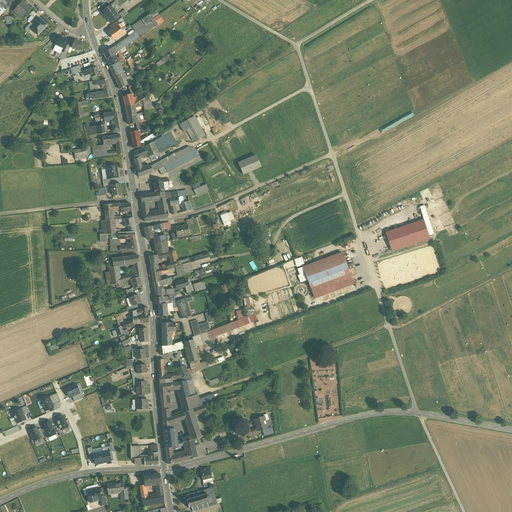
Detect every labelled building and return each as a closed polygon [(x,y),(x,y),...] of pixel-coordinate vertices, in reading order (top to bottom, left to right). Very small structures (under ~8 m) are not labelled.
[(30,8),(22,2),(18,6),(14,11),(22,18),(30,8)] [(114,3),(111,6),(116,12),(119,9),(114,3)] [(111,6),(101,13),(106,19),(110,23),(119,16),(116,12),(111,6)] [(150,14),(141,20),(145,25),(154,19),(150,14)] [(46,25),(39,18),(33,25),(30,28),(36,34),(39,31),(41,32),(46,25)] [(135,32),(117,45),(120,50),(157,25),(154,19),(145,25),(135,32)] [(141,20),(132,28),(135,32),(145,25),(141,20)] [(25,29),(27,32),(30,28),(33,25),(31,23),(25,29)] [(112,30),(109,32),(115,40),(123,34),(120,30),(121,30),(120,29),(118,26),(117,26),(115,28),(112,30)] [(66,40),(59,37),(55,45),(62,48),(66,40)] [(82,43),(74,41),(73,43),(71,42),(70,46),(69,48),(79,51),(82,43)] [(61,59),(61,60),(66,59),(69,48),(70,46),(68,45),(64,53),(61,59)] [(117,45),(104,54),(106,59),(117,55),(120,50),(117,45)] [(116,57),(107,61),(109,67),(118,63),(117,60),(116,57)] [(134,66),(130,58),(127,60),(124,62),(127,69),(129,72),(131,71),(130,68),(134,66)] [(163,59),(156,64),(159,67),(166,62),(163,59)] [(118,63),(109,67),(115,79),(119,77),(116,70),(121,68),(119,63),(118,63)] [(80,66),(73,68),(74,74),(81,72),(80,66)] [(97,67),(83,71),(84,73),(89,71),(92,82),(94,82),(99,81),(98,76),(99,75),(97,67)] [(125,87),(120,76),(119,77),(115,79),(120,90),(125,87)] [(136,79),(127,85),(129,90),(139,84),(136,79)] [(99,81),(94,82),(95,84),(95,86),(101,85),(101,88),(104,88),(103,86),(102,80),(99,81)] [(131,94),(123,98),(125,107),(134,105),(138,103),(136,100),(133,102),(131,94)] [(144,94),(136,99),(136,100),(138,103),(142,100),(146,98),(146,97),(144,94)] [(148,96),(146,98),(142,100),(143,106),(144,112),(146,111),(150,108),(153,107),(148,96)] [(88,102),(74,104),(76,118),(83,117),(82,107),(89,107),(88,102)] [(134,105),(125,107),(127,118),(136,115),(135,107),(134,105)] [(165,107),(158,111),(161,116),(167,112),(165,107)] [(116,113),(104,115),(105,122),(113,121),(114,128),(118,128),(116,113)] [(136,115),(127,118),(128,125),(136,123),(140,122),(139,114),(136,115)] [(104,115),(94,116),(96,127),(103,126),(105,126),(105,122),(104,115)] [(94,116),(86,118),(87,125),(84,125),(86,137),(97,135),(96,127),(94,116)] [(195,117),(180,125),(184,131),(187,130),(192,141),(197,140),(204,136),(195,117)] [(103,126),(96,127),(97,135),(105,134),(104,130),(103,126)] [(139,132),(130,133),(132,141),(132,142),(132,143),(133,149),(142,146),(141,142),(140,136),(139,132)] [(154,134),(141,142),(142,146),(154,138),(157,137),(154,134)] [(171,134),(154,143),(158,153),(159,155),(177,144),(171,134)] [(120,135),(109,137),(110,143),(116,142),(121,142),(120,135)] [(153,142),(144,147),(145,148),(147,153),(149,156),(153,155),(158,153),(154,143),(153,142)] [(104,146),(93,147),(95,158),(106,157),(105,154),(104,146)] [(84,148),(73,151),(76,161),(87,159),(84,148)] [(145,148),(133,153),(134,159),(138,157),(147,153),(145,148)] [(173,162),(195,150),(190,148),(159,164),(160,169),(164,167),(173,162)] [(195,150),(173,162),(175,167),(176,168),(198,156),(195,150)] [(256,155),(238,163),(243,175),(261,167),(256,155)] [(173,162),(164,167),(167,172),(167,173),(168,173),(167,172),(176,168),(175,167),(173,162)] [(116,165),(106,167),(108,178),(108,179),(110,178),(118,177),(116,165)] [(141,169),(137,170),(139,177),(153,172),(151,167),(150,166),(141,169)] [(164,167),(160,169),(159,170),(162,175),(167,172),(164,167)] [(162,180),(153,181),(155,193),(158,193),(164,192),(164,191),(162,180)] [(120,184),(111,185),(113,196),(122,195),(120,184)] [(200,187),(194,190),(197,196),(208,191),(206,185),(200,187)] [(164,192),(158,193),(159,200),(161,212),(167,211),(164,192)] [(141,196),(142,203),(146,202),(159,200),(158,193),(155,193),(148,195),(141,196)] [(169,198),(170,206),(174,206),(179,205),(178,197),(177,197),(169,198)] [(120,206),(119,206),(120,210),(121,213),(131,211),(130,203),(120,206)] [(111,205),(104,206),(105,221),(114,220),(112,211),(111,205)] [(161,212),(160,212),(160,220),(163,219),(167,218),(168,216),(168,211),(161,212)] [(235,219),(231,211),(220,216),(223,224),(229,221),(235,219)] [(148,214),(143,215),(144,222),(160,220),(160,212),(148,214)] [(128,219),(124,219),(125,227),(128,227),(133,226),(132,218),(128,219)] [(425,220),(386,233),(392,252),(431,239),(425,220)] [(114,225),(106,226),(106,230),(107,234),(115,234),(114,230),(114,225)] [(152,227),(144,228),(147,240),(154,238),(153,238),(154,238),(153,233),(155,233),(154,231),(160,229),(159,225),(152,227)] [(187,226),(176,228),(177,233),(177,237),(178,237),(188,235),(188,234),(187,235),(186,227),(187,226)] [(137,252),(135,238),(130,239),(131,247),(129,248),(120,248),(121,252),(137,252)] [(165,242),(155,244),(156,252),(168,250),(168,247),(166,246),(165,242)] [(175,250),(169,252),(170,256),(172,262),(178,261),(175,250)] [(342,253),(298,269),(302,281),(307,279),(314,297),(333,290),(353,283),(342,253)] [(157,255),(149,257),(151,267),(157,266),(156,263),(158,263),(158,259),(157,255)] [(138,256),(123,258),(124,265),(134,263),(135,268),(140,267),(138,256)] [(295,259),(297,267),(305,265),(303,257),(295,259)] [(123,258),(113,259),(114,267),(118,267),(118,266),(124,265),(123,258)] [(176,262),(161,266),(162,266),(151,268),(160,267),(161,274),(168,273),(168,269),(175,267),(177,266),(176,262)] [(177,266),(175,267),(178,276),(187,274),(193,272),(190,263),(189,263),(177,266)] [(110,268),(109,268),(111,282),(111,285),(119,283),(121,283),(120,278),(118,267),(114,267),(110,268)] [(135,268),(132,269),(133,274),(134,279),(139,277),(141,277),(140,267),(135,268)] [(160,267),(151,268),(152,276),(159,275),(160,274),(161,274),(160,267)] [(133,274),(120,278),(121,283),(124,282),(131,280),(134,279),(133,274)] [(134,279),(131,280),(133,288),(142,286),(139,277),(134,279)] [(186,280),(175,283),(177,289),(184,287),(188,286),(186,280)] [(188,286),(184,287),(186,294),(194,291),(194,293),(206,289),(204,281),(188,286)] [(162,282),(158,283),(153,284),(155,296),(162,296),(161,290),(163,290),(162,283),(162,282)] [(229,291),(227,285),(219,287),(221,294),(229,291)] [(138,295),(130,298),(133,306),(137,305),(141,303),(138,295)] [(185,299),(176,301),(182,319),(190,316),(186,302),(185,299)] [(162,304),(158,304),(159,317),(168,316),(167,312),(167,304),(162,304)] [(146,308),(137,310),(138,314),(143,313),(144,316),(148,316),(147,308),(146,308)] [(211,331),(214,338),(257,321),(253,311),(246,314),(247,317),(211,331)] [(133,320),(123,324),(124,328),(133,325),(133,323),(133,320)] [(201,334),(197,320),(191,322),(195,337),(201,334)] [(175,323),(161,324),(162,333),(171,332),(176,332),(175,323)] [(208,323),(199,325),(200,331),(210,329),(208,323)] [(121,327),(115,329),(118,336),(124,334),(121,327)] [(214,338),(211,331),(203,334),(206,344),(210,343),(209,342),(215,341),(214,338)] [(171,332),(162,333),(163,346),(172,345),(171,332)] [(148,334),(140,335),(140,342),(148,342),(148,334)] [(195,337),(192,338),(193,340),(195,347),(206,344),(203,334),(201,334),(195,337)] [(193,340),(184,343),(189,363),(198,360),(195,347),(193,340)] [(141,350),(135,350),(136,359),(145,359),(144,349),(141,350)] [(190,369),(186,370),(188,375),(225,362),(223,357),(211,361),(211,360),(207,362),(207,361),(200,364),(198,360),(189,363),(190,369)] [(146,364),(137,366),(137,367),(137,370),(138,374),(142,373),(147,373),(146,364)] [(185,366),(178,369),(178,371),(177,371),(176,372),(177,375),(172,375),(172,381),(188,375),(186,370),(185,366)] [(172,375),(164,376),(160,376),(159,376),(160,383),(173,383),(172,381),(172,375)] [(209,382),(210,387),(219,383),(217,379),(209,382)] [(191,380),(186,381),(188,389),(191,397),(195,395),(191,380)] [(186,381),(176,382),(177,389),(178,392),(188,389),(186,381)] [(143,382),(136,383),(137,395),(139,395),(145,394),(147,394),(146,382),(143,382)] [(172,383),(160,384),(160,391),(166,391),(172,390),(172,383)] [(66,390),(70,398),(72,397),(79,394),(76,386),(66,390)] [(188,389),(178,392),(180,398),(180,400),(187,398),(191,397),(188,389)] [(72,397),(74,402),(83,398),(80,393),(79,394),(72,397)] [(49,397),(49,398),(52,405),(60,402),(57,394),(49,397)] [(191,397),(187,398),(191,410),(192,410),(204,406),(216,401),(213,394),(199,399),(198,394),(195,395),(191,397)] [(44,408),(45,411),(53,408),(52,405),(49,398),(41,401),(42,405),(43,408),(44,408)] [(187,398),(180,400),(183,409),(184,412),(191,410),(187,398)] [(139,400),(136,400),(136,409),(148,408),(148,400),(145,400),(139,400)] [(167,405),(162,406),(163,419),(171,417),(170,404),(167,405)] [(21,409),(24,415),(29,413),(26,406),(21,409)] [(204,406),(192,410),(201,438),(208,436),(201,414),(206,412),(204,406)] [(21,409),(12,413),(14,418),(14,417),(17,423),(26,420),(24,415),(21,409)] [(191,410),(183,413),(185,419),(191,436),(192,440),(193,440),(201,438),(192,410),(191,410)] [(183,413),(163,420),(164,430),(170,429),(170,424),(185,419),(183,413)] [(61,430),(68,427),(65,421),(63,416),(56,419),(61,430)] [(264,417),(254,421),(257,431),(267,428),(264,417)] [(53,428),(50,422),(42,425),(44,429),(48,437),(48,438),(56,435),(55,433),(53,428)] [(29,431),(34,442),(41,439),(38,430),(36,428),(29,431)] [(170,429),(164,430),(165,448),(166,448),(172,447),(176,447),(176,444),(175,429),(170,429)] [(219,432),(210,435),(212,440),(220,437),(219,432)] [(192,440),(184,443),(185,445),(187,453),(189,460),(196,458),(197,458),(193,440),(192,440)] [(139,446),(130,447),(131,459),(135,459),(140,459),(139,446)] [(110,447),(102,449),(103,452),(109,451),(111,461),(113,460),(111,452),(110,447)] [(103,452),(94,454),(94,459),(95,464),(111,461),(109,451),(103,452)] [(152,456),(149,456),(149,458),(144,458),(144,466),(159,465),(158,453),(152,453),(152,452),(151,452),(152,456)] [(173,456),(167,457),(168,465),(173,464),(174,464),(174,463),(181,462),(188,460),(189,460),(187,453),(173,456)] [(209,468),(200,470),(202,480),(212,478),(209,468)] [(160,474),(143,476),(144,484),(145,485),(157,483),(161,483),(160,474)] [(123,483),(118,484),(118,483),(107,485),(108,491),(109,491),(109,494),(121,493),(122,500),(128,499),(127,488),(124,489),(123,483)] [(98,488),(87,491),(88,495),(90,503),(100,500),(101,500),(100,496),(98,488)] [(212,488),(187,495),(188,499),(189,499),(194,498),(194,497),(195,498),(199,496),(200,496),(204,495),(204,494),(205,494),(205,495),(207,494),(207,493),(207,494),(209,495),(210,495),(209,496),(211,499),(211,500),(210,500),(210,502),(202,504),(202,505),(201,504),(197,506),(196,506),(192,507),(192,508),(191,508),(192,511),(217,504),(216,500),(212,488)] [(204,495),(200,496),(199,496),(195,498),(194,497),(194,498),(189,499),(187,500),(186,500),(187,501),(187,502),(186,502),(187,506),(188,506),(189,508),(188,508),(189,509),(189,508),(191,507),(191,508),(192,508),(192,507),(196,506),(197,506),(201,504),(202,505),(202,504),(210,502),(210,500),(211,500),(211,499),(209,496),(210,495),(209,495),(207,494),(207,493),(207,494),(205,495),(205,494),(204,494),(204,495)] [(147,497),(142,498),(144,506),(165,503),(163,495),(159,495),(147,497)]
